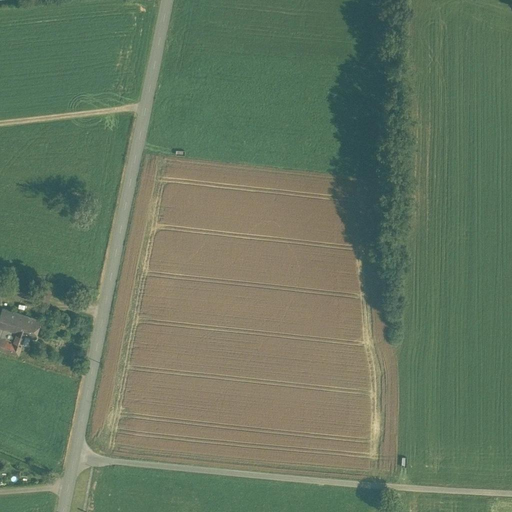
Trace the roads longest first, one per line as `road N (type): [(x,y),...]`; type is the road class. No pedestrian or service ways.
road 1 (tertiary): [(169,0),(74,456)]
road 2 (unclassified): [(511,493),(74,456)]
